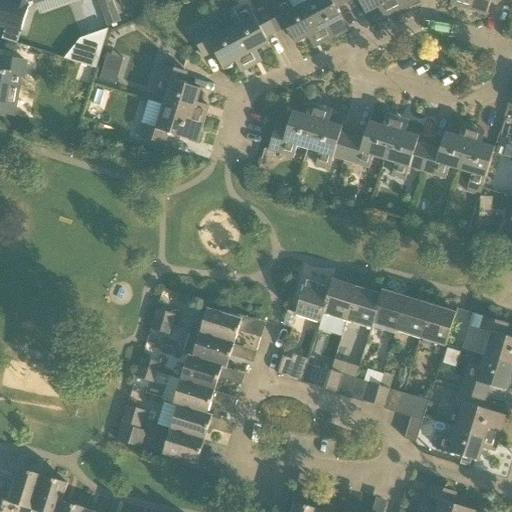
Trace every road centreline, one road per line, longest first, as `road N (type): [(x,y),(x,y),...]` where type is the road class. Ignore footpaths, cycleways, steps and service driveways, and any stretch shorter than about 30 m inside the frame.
road 1 (residential): [(509,51),(496,90),(466,102),(321,62)]
road 2 (residential): [(321,62),(417,24),(509,51)]
road 3 (residential): [(229,461),(365,478),(386,472),(394,456)]
road 4 (residential): [(394,456),(394,434),(383,419),(255,380)]
road 5 (residential): [(224,156),(243,92),(321,62)]
road 6 (residential): [(511,490),(394,456)]
